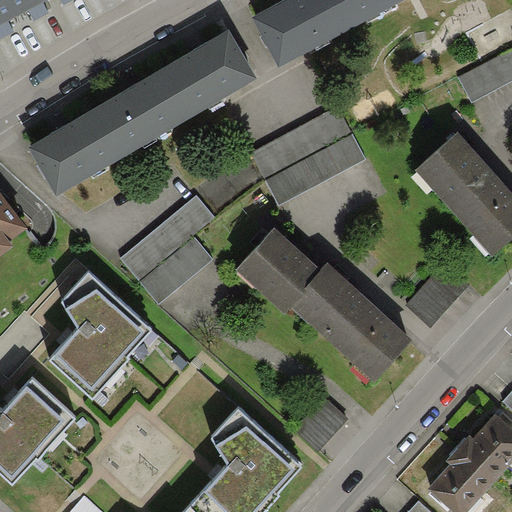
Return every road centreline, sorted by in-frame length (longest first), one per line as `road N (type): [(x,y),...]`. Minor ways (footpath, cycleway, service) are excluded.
road 1 (residential): [(511,308),(445,371),(323,511)]
road 2 (residential): [(194,0),(0,108)]
